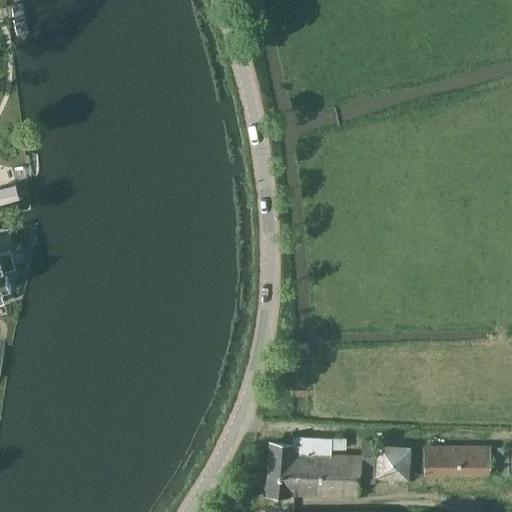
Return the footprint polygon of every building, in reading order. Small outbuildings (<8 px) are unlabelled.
[(16,184),(0,188),(0,203),(20,198),(20,197),(19,198),(15,185),(16,185),(16,184)] [(0,251),(0,303),(6,302),(2,291),(12,288),(6,271),(17,267),(11,249),(1,253),(0,251)] [(297,445),(293,445),(293,454),(332,455),(333,448),(347,448),(347,438),(296,436),(297,445)] [(268,493),(360,495),(361,481),(362,455),(332,455),(293,454),(293,445),(271,443),(268,493)] [(491,473),(491,445),(425,446),(425,474),(491,473)]
